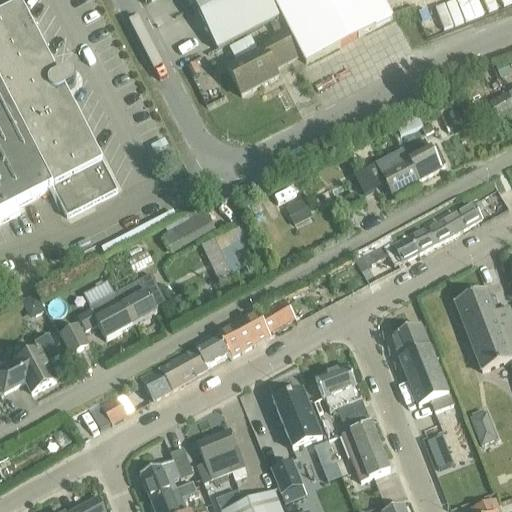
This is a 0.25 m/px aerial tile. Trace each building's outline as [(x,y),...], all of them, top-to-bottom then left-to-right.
[(188,0),(216,54),(278,21),(267,0),(188,0)] [(269,0),(303,66),(389,22),(377,0),(269,0)] [(0,227),(19,217),(16,211),(52,193),(66,222),(117,195),(65,95),(71,91),(72,91),(73,90),(74,89),(74,88),(75,87),(75,86),(75,85),(75,84),(75,83),(75,82),(75,81),(74,80),(73,79),(72,78),(71,77),(70,77),(69,77),(68,77),(67,77),(66,77),(65,77),(64,77),(58,81),(20,8),(0,18),(0,227)] [(278,24),(271,28),(275,37),(283,33),(278,24)] [(226,73),(240,100),(277,81),(273,73),(295,62),(282,37),(259,49),(262,55),(226,73)] [(504,69),(493,74),(498,84),(509,79),(504,69)] [(511,112),(511,107),(506,96),(488,105),(496,121),(511,112)] [(474,110),(462,115),(467,125),(479,119),(474,110)] [(430,127),(422,131),(425,138),(434,134),(430,127)] [(424,141),(401,154),(416,183),(444,168),(435,149),(430,152),(424,141)] [(417,184),(416,183),(401,154),(376,167),(392,197),(417,184)] [(375,192),(365,174),(354,180),(364,197),(375,192)] [(354,198),(343,203),(346,211),(358,205),(354,198)] [(286,213),(295,230),(312,221),(303,204),(286,213)] [(424,230),(409,238),(418,255),(453,237),(450,232),(458,228),(461,233),(474,226),(481,222),(473,208),(472,206),(444,221),(425,232),(424,230)] [(229,217),(236,233),(245,228),(237,213),(229,217)] [(162,239),(172,257),(215,234),(205,216),(162,239)] [(390,248),(383,252),(387,260),(392,269),(418,255),(409,238),(390,248)] [(241,255),(238,265),(241,272),(256,264),(249,251),(241,255)] [(148,277),(114,295),(130,327),(154,315),(152,311),(163,305),(148,277)] [(430,315),(446,309),(438,290),(423,296),(430,315)] [(484,294),(454,305),(481,376),(511,364),(511,319),(509,312),(494,318),(484,294)] [(130,327),(114,295),(112,297),(88,310),(92,317),(81,323),(86,333),(97,327),(104,341),(130,327)] [(35,298),(21,305),(25,313),(29,322),(43,314),(42,311),(35,298)] [(214,337),(216,340),(226,359),(229,364),(269,342),(267,338),(294,323),(283,303),(256,318),(254,315),(214,337)] [(429,405),(434,416),(452,409),(448,398),(421,328),(391,340),(418,409),(429,405)] [(59,339),(70,360),(88,350),(76,329),(59,339)] [(0,373),(0,390),(3,396),(24,385),(31,396),(56,383),(46,365),(59,358),(48,339),(34,346),(38,353),(0,373)] [(226,359),(216,340),(140,381),(153,406),(205,377),(203,372),(226,359)] [(338,413),(347,435),(370,427),(370,426),(369,426),(360,403),(361,403),(348,369),(315,382),(323,403),(326,402),(330,415),(338,413)] [(470,406),(481,400),(468,375),(457,381),(470,406)] [(103,419),(132,413),(127,392),(98,398),(103,419)] [(272,405),(291,453),(321,442),(302,393),(272,405)] [(485,416),(468,423),(479,450),(496,443),(485,416)] [(370,427),(347,435),(348,437),(342,439),(360,485),(388,475),(370,427)] [(196,471),(203,488),(243,472),(228,435),(196,447),(204,467),(196,471)] [(425,446),(430,457),(444,452),(440,440),(425,446)] [(140,478),(150,503),(170,494),(168,488),(190,479),(192,478),(184,453),(170,457),(173,465),(140,478)] [(270,473),(283,507),(284,508),(304,499),(290,465),(270,473)] [(330,471),(319,475),(324,487),(335,483),(330,471)] [(0,496),(3,503),(23,492),(14,476),(0,484),(0,496)] [(150,503),(153,511),(186,511),(182,501),(197,496),(193,486),(171,495),(170,494),(150,503)] [(228,511),(278,511),(272,495),(228,511)] [(102,511),(98,501),(77,511),(102,511)]
